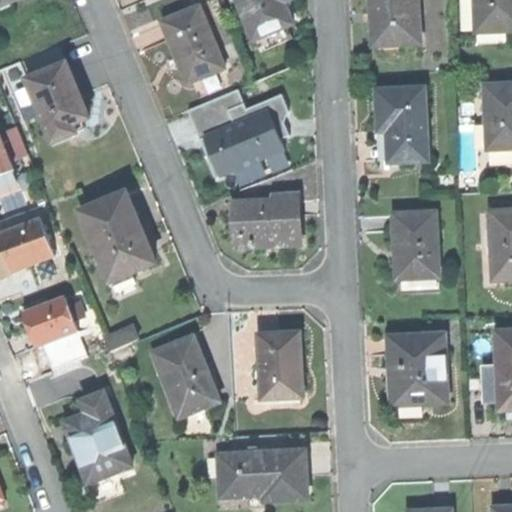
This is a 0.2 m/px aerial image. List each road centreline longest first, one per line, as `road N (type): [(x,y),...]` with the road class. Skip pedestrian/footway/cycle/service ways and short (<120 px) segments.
road 1 (residential): [(95,0),(206,267),(216,281),(252,293)]
road 2 (residential): [(343,288),(329,0)]
road 3 (residential): [(352,462),(343,288)]
road 4 (residential): [(0,360),(58,511)]
road 5 (residential): [(352,462),(511,458)]
